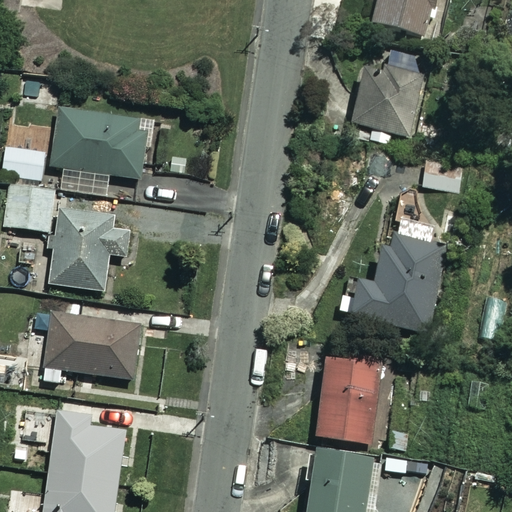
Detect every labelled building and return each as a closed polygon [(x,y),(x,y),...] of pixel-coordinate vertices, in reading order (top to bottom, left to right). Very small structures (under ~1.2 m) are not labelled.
[(374,0),(367,24),(422,39),(432,0),(374,0)] [(382,49),(373,84),(358,80),(347,125),(407,140),(426,60),(382,49)] [(150,113),(59,101),(50,166),(64,167),(61,189),(104,195),(107,174),(141,178),(150,113)] [(8,182),(39,186),(44,149),(5,144),(2,172),(10,173),(8,182)] [(462,169),(424,167),(422,191),(461,193),(462,169)] [(39,186),(8,182),(2,229),(48,235),(54,192),(38,190),(39,186)] [(54,238),(44,237),(43,248),(53,249),(49,283),(103,289),(107,251),(123,253),(128,213),(58,206),(54,238)] [(447,244),(384,232),(372,284),(355,280),(347,314),(426,333),(447,244)] [(140,324),(51,312),(42,380),(60,383),(62,369),(132,378),(140,324)] [(314,436),(371,444),(382,359),(326,352),(314,436)] [(49,468),(118,477),(125,427),(90,422),(91,416),(57,411),(49,468)] [(48,418),(27,416),(25,440),(46,441),(48,418)] [(375,511),(383,464),(370,462),(371,454),(315,445),(303,511),(375,511)] [(113,511),(118,477),(49,468),(43,511),(113,511)]
